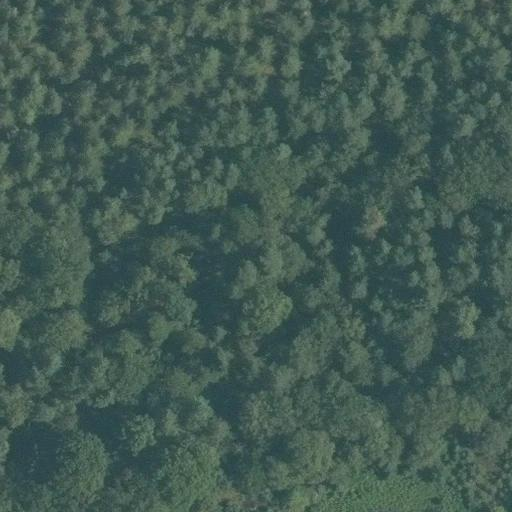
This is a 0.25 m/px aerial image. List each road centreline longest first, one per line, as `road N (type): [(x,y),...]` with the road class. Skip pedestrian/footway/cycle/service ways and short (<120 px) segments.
road 1 (track): [(511,129),(0,371)]
road 2 (track): [(453,156),(427,0)]
